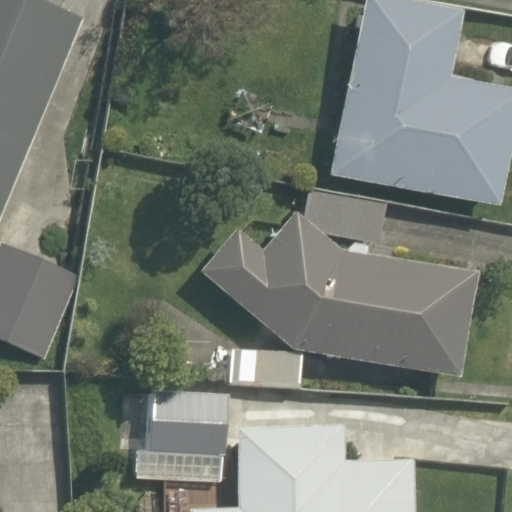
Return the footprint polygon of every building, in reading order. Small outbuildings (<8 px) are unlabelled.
[(0,0),(0,216),(78,23),(21,0),(0,0)] [(460,15),(379,0),(362,0),(328,179),(498,212),(511,134),(511,94),(446,83),(460,15)] [(300,224),(315,236),(377,248),(385,207),(306,192),(300,224)] [(459,382),(477,277),(365,259),(366,251),(350,248),(344,255),(337,254),(315,236),(300,224),(293,218),(261,255),(234,232),(197,276),(291,355),(301,356),(459,382)] [(79,279),(0,246),(0,343),(44,362),(79,279)] [(301,356),(230,352),(228,388),(299,392),(301,356)] [(226,461),(228,400),(126,395),(123,455),(136,456),(135,483),(220,487),(221,460),(226,461)] [(412,511),(410,464),(342,466),(342,429),(234,433),(236,511),(203,511),(412,511)]
